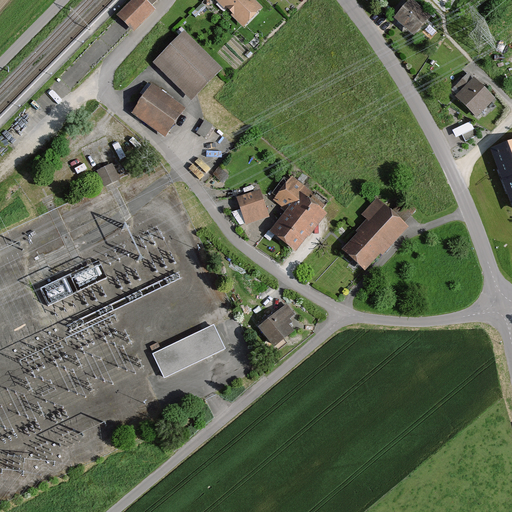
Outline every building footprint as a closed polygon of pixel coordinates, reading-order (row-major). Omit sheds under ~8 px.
[(141,0),(123,18),(132,27),(157,0),(141,0)] [(256,0),(215,0),(244,28),(264,8),(256,0)] [(413,0),(395,20),(415,38),(434,17),(415,0),(413,0)] [(156,62),(191,97),(220,68),(184,33),(156,62)] [(475,76),(455,95),(476,118),(496,99),(475,76)] [(152,86),(134,111),(165,133),(183,108),(152,86)] [(206,119),(201,126),(209,131),(214,125),(206,119)] [(457,139),(475,129),(471,122),(453,131),(457,139)] [(511,143),(493,150),(511,202),(511,143)] [(111,165),(98,171),(105,185),(118,179),(111,165)] [(292,175),(274,198),(290,210),(271,233),(297,254),(329,214),(309,198),(314,193),(292,175)] [(260,189),(238,197),(248,226),(270,218),(260,189)] [(368,221),(343,250),(365,271),(412,227),(379,198),(363,215),(368,221)] [(287,302),(258,328),(277,350),(297,333),(292,326),(296,323),(292,318),(297,314),(287,302)] [(225,348),(214,325),(153,354),(164,377),(225,348)]
